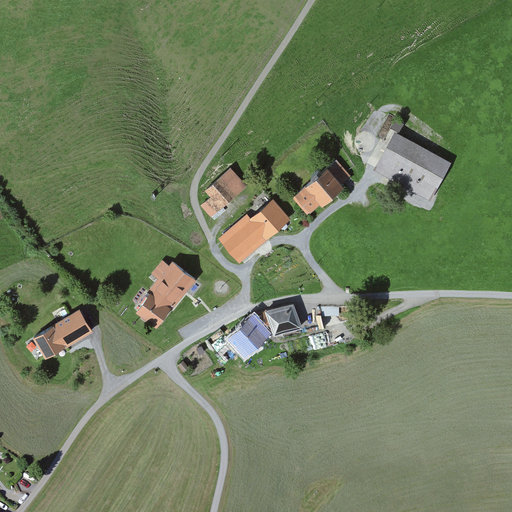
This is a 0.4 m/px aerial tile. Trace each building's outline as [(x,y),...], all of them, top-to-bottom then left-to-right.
[(394,133),(373,171),(429,202),(450,165),(394,133)] [(338,162),(328,170),(341,185),(351,177),(338,162)] [(223,207),(246,186),(230,168),(204,191),(211,198),(201,206),(214,221),(226,210),(223,207)] [(341,185),(328,170),(322,175),(319,172),(310,180),(312,183),(294,198),(310,217),(344,189),(341,185)] [(289,222),(272,202),(251,220),(247,215),(218,239),(239,264),(289,222)] [(157,330),(196,281),(172,262),(170,266),(162,260),(151,274),(158,280),(145,296),(148,299),(136,314),(157,330)] [(294,304),(256,314),(227,340),(244,361),(272,335),(273,338),(282,335),(302,329),(294,304)] [(320,304),(294,304),(302,329),(282,335),(283,338),(325,329),(320,304)] [(92,333),(80,312),(33,339),(46,361),(66,349),(65,348),(92,333)] [(202,347),(196,349),(199,356),(205,353),(202,347)] [(184,362),(179,366),(184,373),(189,369),(184,362)]
